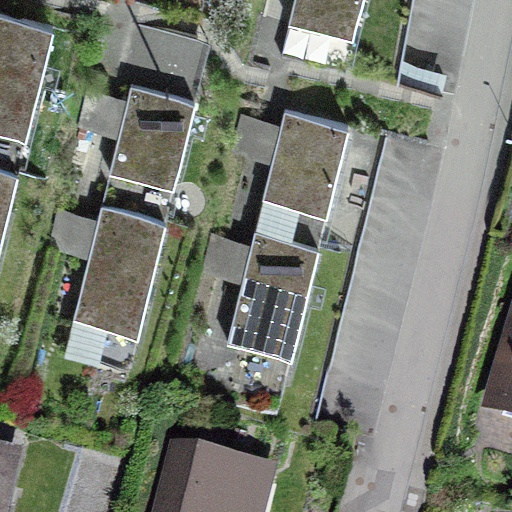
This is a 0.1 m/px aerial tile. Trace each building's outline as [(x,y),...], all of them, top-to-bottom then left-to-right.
[(144,0),(197,14),(200,0),(144,0)] [(284,0),(270,52),(339,71),(358,0),(284,0)] [(0,169),(9,172),(48,21),(0,8),(0,169)] [(156,214),(187,99),(121,82),(117,95),(107,92),(80,85),(70,126),(97,133),(109,136),(93,197),(156,214)] [(306,245),(339,123),(278,106),(274,119),(261,115),(234,108),(223,150),(250,158),(265,162),(246,228),(306,245)] [(0,205),(9,172),(0,169),(0,205)] [(67,251),(78,254),(52,352),(115,369),(156,214),(93,197),(88,214),(77,211),(51,205),(41,244),(67,251)] [(306,245),(246,228),(243,240),(228,236),(205,230),(195,268),(218,274),(232,278),(206,375),(267,391),(306,245)] [(511,277),(473,398),(511,410),(511,277)] [(252,511),(267,466),(161,433),(135,511),(252,511)] [(0,511),(13,511),(27,447),(0,441),(0,511)]
